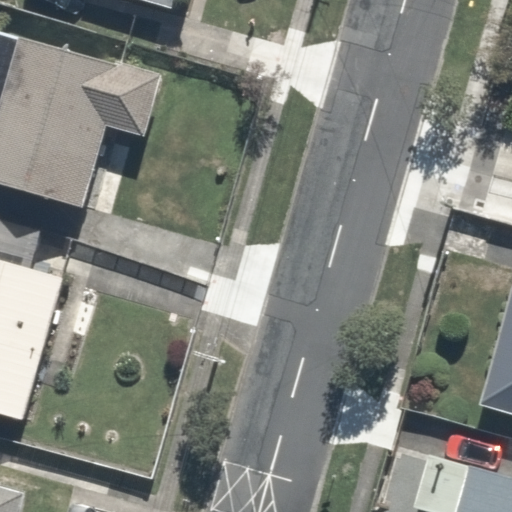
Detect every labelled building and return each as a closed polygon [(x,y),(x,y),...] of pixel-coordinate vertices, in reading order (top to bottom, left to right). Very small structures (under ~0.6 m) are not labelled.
[(0,20),(0,178),(68,200),(95,113),(143,128),(161,71),(0,20)] [(511,146),(497,197),(511,201),(511,146)] [(511,254),(510,254),(472,403),(511,413),(511,254)] [(51,275),(0,258),(0,411),(6,413),(51,275)] [(438,511),(511,511),(511,459),(418,436),(402,501),(439,511),(438,511)] [(0,511),(20,511),(36,461),(0,449),(0,511)]
